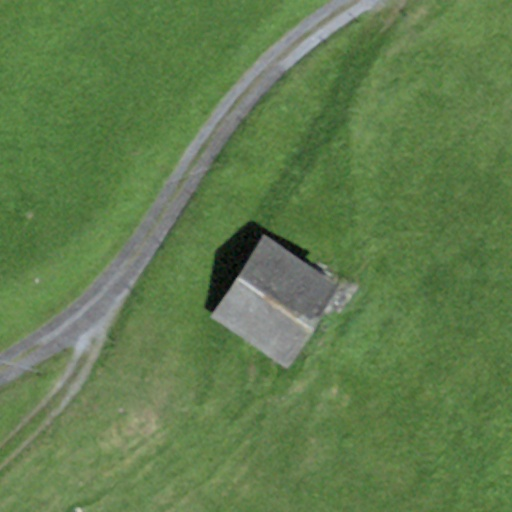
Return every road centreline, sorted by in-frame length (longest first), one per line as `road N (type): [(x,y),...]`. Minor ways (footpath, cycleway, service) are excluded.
road 1 (track): [(343,270),(335,106),(384,0)]
road 2 (track): [(84,308),(93,344),(75,381),(0,457)]
